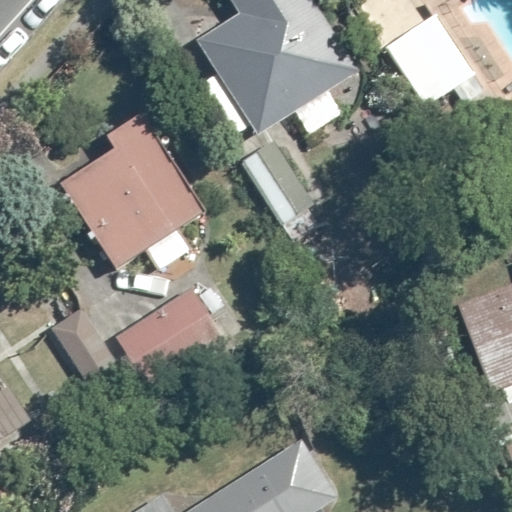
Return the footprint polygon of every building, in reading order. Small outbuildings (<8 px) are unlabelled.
[(329,89),(359,72),(316,0),(228,0),(239,18),(201,40),(257,137),(295,115),(307,135),(343,114),(329,89)] [(474,75),(431,11),(383,43),(427,107),(474,75)] [(196,250),(185,230),(201,222),(143,115),(108,134),(119,155),(63,185),(110,271),(145,252),(156,272),(196,250)] [(314,204),(273,141),(239,163),(280,226),(314,204)] [(511,263),(483,274),(459,283),(496,386),(511,379),(511,263)] [(226,339),(191,281),(129,318),(125,311),(93,331),(83,313),(53,331),(82,379),(49,399),(70,434),(226,339)] [(7,438),(20,458),(46,442),(0,372),(0,481),(3,477),(5,470),(6,463),(6,455),(4,448),(1,442),(7,438)] [(317,511),(334,502),(296,441),(182,511),(317,511)]
